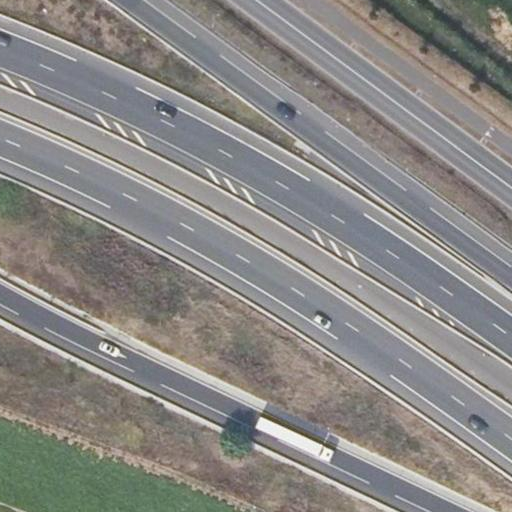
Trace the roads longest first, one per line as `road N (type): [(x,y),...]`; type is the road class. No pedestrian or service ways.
road 1 (trunk): [(0,143),(281,283),(511,437)]
road 2 (trunk): [(511,339),(155,124),(0,57)]
road 3 (motorway): [(0,293),(436,511)]
road 4 (motorway): [(511,281),(121,0)]
road 5 (primary): [(253,0),(511,188)]
